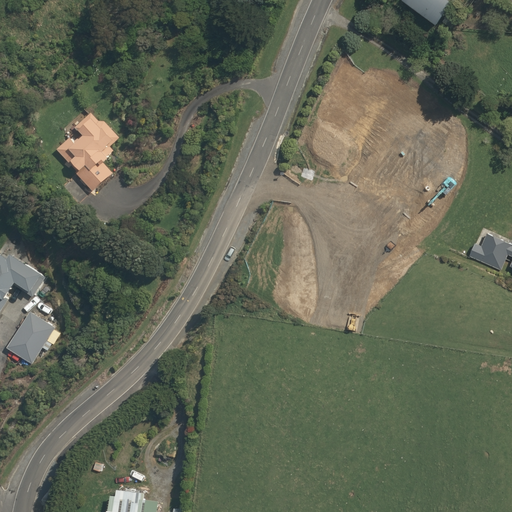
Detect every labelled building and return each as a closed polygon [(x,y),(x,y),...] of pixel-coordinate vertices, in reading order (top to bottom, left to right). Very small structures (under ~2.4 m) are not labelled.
[(447,0),(401,0),(402,0),(435,25),(452,3),(447,0)] [(94,191),(113,173),(104,162),(111,154),(114,150),(111,146),(120,138),(105,121),(99,121),(91,112),(75,127),(81,135),(74,141),(70,137),(57,149),(78,172),(76,173),(94,191)] [(511,245),(511,244),(487,233),(481,246),(475,243),(470,256),(501,270),(508,255),(511,256),(511,261),(510,266),(511,267),(511,245)] [(6,296),(14,283),(33,296),(46,277),(42,274),(43,273),(11,252),(8,257),(0,251),(0,311),(9,298),(6,296)] [(56,327),(31,310),(7,347),(33,363),(43,347),(48,350),(52,344),(47,341),(56,327)] [(115,494),(111,493),(107,511),(157,511),(159,500),(144,498),(145,492),(116,488),(115,494)]
